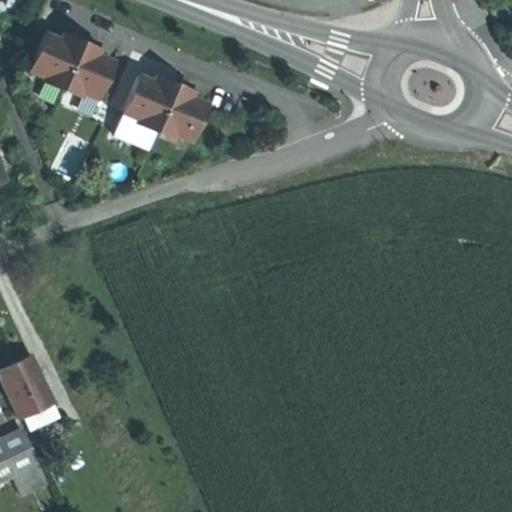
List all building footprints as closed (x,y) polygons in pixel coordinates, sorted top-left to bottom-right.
[(46,33),(30,70),(46,77),(44,82),(82,97),(84,93),(99,99),(115,62),(99,55),(88,51),(91,44),(75,38),(73,44),(62,39),(46,33)] [(64,33),(62,39),(73,44),(75,38),(69,35),(64,33)] [(91,44),(88,51),(99,55),(102,49),(96,47),(91,44)] [(139,75),(123,113),(139,119),(137,124),(174,140),(176,135),(192,142),(208,104),(192,98),(181,93),(184,87),(168,80),(165,86),(155,82),(139,75)] [(157,76),(155,82),(165,86),(168,80),(162,78),(157,76)] [(188,89),(184,87),(181,93),(192,98),(194,92),(188,89)] [(92,117),(99,99),(84,93),(82,97),(76,111),(92,117)] [(32,355),(0,369),(0,375),(20,419),(24,417),(54,403),(55,402),(32,355)] [(60,416),(54,403),(24,417),(31,430),(60,416)] [(0,433),(0,480),(12,475),(37,463),(19,424),(0,433)] [(46,482),(37,463),(12,475),(21,494),(46,482)]
